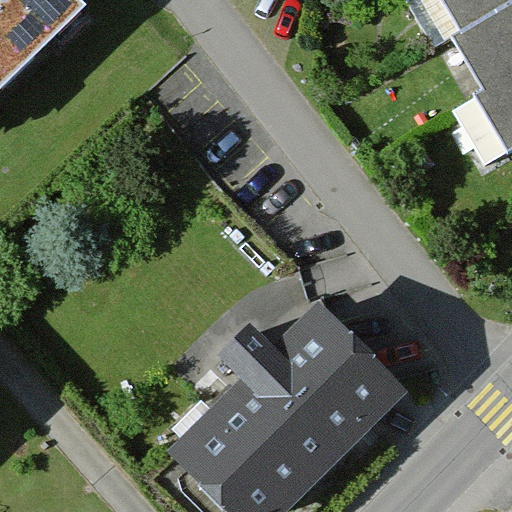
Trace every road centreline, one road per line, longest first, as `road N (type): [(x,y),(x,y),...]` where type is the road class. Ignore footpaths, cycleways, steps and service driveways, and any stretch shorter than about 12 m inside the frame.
road 1 (residential): [(201,0),(511,381)]
road 2 (tertiary): [(511,401),(404,511)]
